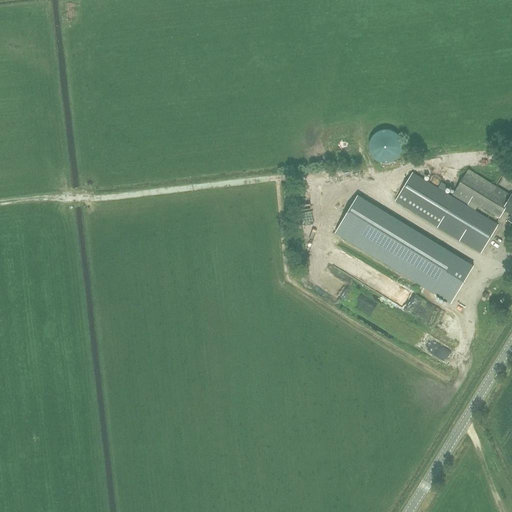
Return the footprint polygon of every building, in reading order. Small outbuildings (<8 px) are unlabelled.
[(370,142),(369,146),(370,151),(372,156),(376,160),(380,162),(385,163),(390,163),(395,161),(398,157),(401,153),(402,148),(402,143),(401,139),(398,135),(394,132),(389,130),(384,130),(380,131),(375,134),(372,137),(370,142)] [(413,173),(398,197),(396,201),(439,228),(481,253),(498,225),(484,216),(475,211),(476,209),(468,204),(467,206),(437,188),(413,173)] [(453,195),(468,204),(476,209),(479,205),(493,213),(503,196),(466,174),(456,191),(453,195)] [(308,200),(316,200),(317,190),(309,190),(308,200)] [(359,196),(337,232),(452,301),(474,265),(359,196)] [(357,277),(371,285),(379,271),(366,263),(357,277)] [(320,281),(333,292),(342,281),(329,270),(320,281)]
